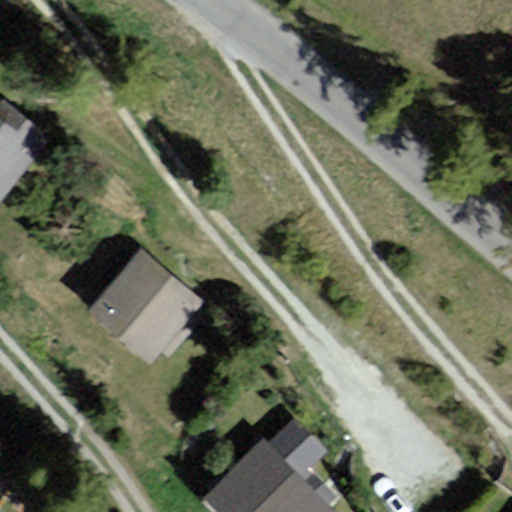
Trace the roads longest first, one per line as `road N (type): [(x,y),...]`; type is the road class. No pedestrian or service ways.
road 1 (track): [(46,0),(430,484)]
road 2 (unclassified): [(208,0),(511,249)]
road 3 (track): [(0,344),(84,433),(136,511)]
